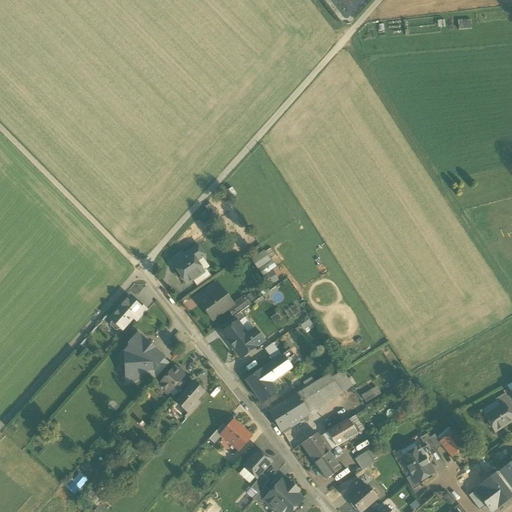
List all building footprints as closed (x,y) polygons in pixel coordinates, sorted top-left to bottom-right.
[(457,22),(458,31),(471,29),(470,21),(457,22)] [(206,209),(211,218),(218,214),(212,205),(206,209)] [(203,223),(211,218),(207,212),(199,217),(203,223)] [(182,277),(187,284),(192,280),(203,272),(195,261),(204,255),(198,246),(185,255),(186,256),(180,260),(180,264),(175,268),(178,272),(182,278),(182,277)] [(258,265),(259,267),(265,263),(264,262),(260,255),(254,259),(258,265)] [(192,280),(196,287),(211,277),(206,270),(203,272),(192,280)] [(196,298),(201,304),(219,291),(214,284),(196,298)] [(201,304),(212,319),(230,305),(219,291),(201,304)] [(110,320),(122,330),(133,318),(132,318),(134,316),(131,313),(132,312),(131,311),(136,305),(136,304),(128,298),(110,320)] [(228,309),(234,317),(249,306),(243,298),(228,309)] [(133,318),(137,322),(147,311),(137,303),(136,304),(136,305),(131,311),(132,312),(131,313),(134,316),(132,318),(133,318)] [(285,313),(290,320),(300,312),(295,305),(285,313)] [(232,327),(237,323),(238,323),(244,318),(240,312),(228,322),(232,327)] [(301,326),(304,330),(311,325),(309,321),(301,326)] [(222,334),(241,358),(264,341),(255,330),(247,335),(238,323),(237,323),(232,327),(222,334)] [(134,372),(139,376),(144,371),(152,370),(163,358),(137,335),(130,343),(131,345),(126,350),(126,351),(126,354),(130,356),(127,360),(128,369),(131,369),(134,372)] [(135,381),(139,376),(134,372),(131,369),(128,369),(127,360),(130,356),(126,354),(126,351),(124,353),(126,381),(135,381)] [(282,356),(291,368),(297,364),(288,351),(282,356)] [(277,360),(286,372),(291,368),(282,356),(277,360)] [(261,371),(270,383),(286,372),(277,360),(261,371)] [(158,386),(167,394),(173,388),(181,379),(183,376),(174,368),(158,386)] [(246,381),(261,402),(276,391),(270,383),(261,371),(246,381)] [(331,378),(341,393),(352,387),(342,371),(331,378)] [(296,395),(308,414),(341,393),(331,378),(329,374),(296,394),(296,395)] [(173,388),(178,392),(186,383),(181,379),(173,388)] [(185,411),(186,411),(195,401),(202,393),(193,384),(176,403),(185,411)] [(365,402),(381,394),(377,387),(362,394),(365,402)] [(283,398),(285,402),(296,395),(296,394),(294,391),(283,398)] [(503,406),(508,413),(511,410),(511,405),(505,394),(495,400),(496,402),(500,408),(503,406)] [(269,412),(281,431),(308,414),(296,395),(285,402),(284,403),(274,409),(269,412)] [(271,403),(274,409),(284,403),(280,397),(271,403)] [(182,414),(187,419),(199,405),(195,401),(186,411),(185,411),(182,414)] [(482,411),(486,417),(500,408),(496,402),(482,411)] [(492,428),(495,432),(510,422),(509,421),(510,417),(511,417),(508,413),(503,406),(500,408),(486,417),(488,421),(486,425),(488,428),(492,428)] [(221,436),(238,450),(246,442),(243,439),(248,434),(233,421),(227,428),(221,435),(221,436)] [(327,433),(336,446),(337,445),(356,434),(352,427),(348,421),(327,433)] [(209,439),(214,444),(221,436),(221,435),(227,428),(222,424),(209,439)] [(448,427),(437,437),(441,442),(452,432),(448,427)] [(442,445),(452,457),(464,446),(452,432),(441,442),(440,442),(442,445)] [(322,436),(332,450),(336,446),(327,433),(322,436)] [(301,445),(314,463),(329,452),(316,434),(301,445)] [(430,451),(435,448),(429,439),(427,434),(420,438),(425,447),(428,452),(430,451)] [(434,434),(429,439),(435,448),(436,450),(442,445),(440,442),(441,442),(437,437),(434,434)] [(400,453),(403,457),(417,449),(414,445),(400,453)] [(425,447),(420,450),(428,464),(433,457),(430,451),(428,452),(425,447)] [(411,476),(415,482),(432,473),(428,464),(420,450),(419,448),(417,449),(403,457),(401,458),(411,476)] [(243,467),(256,479),(271,462),(258,450),(243,467)] [(371,450),(366,453),(372,462),(377,459),(371,450)] [(330,453),(329,452),(314,463),(326,480),(340,469),(329,453),(330,453)] [(355,460),(362,471),(373,464),(372,462),(366,453),(366,452),(355,460)] [(511,492),(511,463),(506,468),(506,469),(499,475),(511,492)] [(373,473),(367,477),(371,481),(374,478),(375,480),(381,475),(373,465),(369,468),(373,473)] [(250,485),(256,479),(243,467),(238,474),(250,485)] [(77,496),(91,484),(80,471),(66,484),(77,496)] [(480,491),(477,493),(486,505),(490,511),(491,511),(511,496),(511,492),(499,475),(497,473),(489,480),(491,483),(480,491)] [(271,492),(264,486),(270,480),(263,474),(251,488),(258,494),(252,500),(260,506),(264,501),(271,492)] [(394,474),(390,478),(397,486),(401,482),(394,474)] [(365,486),(371,481),(367,477),(365,475),(359,480),(365,486)] [(406,479),(412,490),(418,487),(415,482),(411,476),(406,479)] [(351,488),(356,494),(365,486),(359,480),(351,488)] [(264,501),(276,511),(291,511),(301,501),(301,499),(296,494),(297,492),(297,490),(290,484),(288,484),(287,486),(282,482),(280,482),(271,492),(264,501)] [(349,500),(359,511),(361,511),(377,499),(365,486),(356,494),(349,500)] [(478,489),(468,496),(479,511),(486,505),(477,493),(480,491),(478,489)] [(455,502),(448,493),(442,498),(444,500),(445,499),(451,506),(455,502)] [(409,507),(413,511),(419,506),(415,502),(409,507)]
